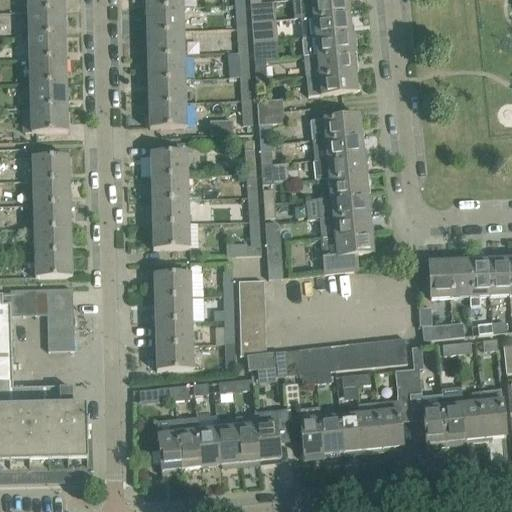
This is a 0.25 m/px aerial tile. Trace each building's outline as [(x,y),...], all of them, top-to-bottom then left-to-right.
[(27,0),(27,15),(64,14),(63,0),(27,0)] [(145,0),(146,10),(182,9),(182,0),(145,0)] [(293,21),(312,19),(349,16),(349,15),(351,15),(351,9),(349,9),(347,0),(303,0),(297,0),(291,1),(293,21)] [(261,5),(250,6),(251,20),(251,25),(263,24),(262,19),(261,5)] [(246,31),(245,7),(234,8),(236,32),(246,31)] [(183,34),(182,9),(146,10),(146,35),(183,34)] [(27,15),(28,39),(65,38),(64,14),(27,15)] [(312,19),(300,20),(302,40),(314,39),(351,35),(353,35),(353,28),(351,28),(349,16),(312,19)] [(253,45),(264,44),(263,30),(252,31),(253,45)] [(238,56),(248,56),(246,31),(236,32),(238,56)] [(146,35),(147,59),(184,58),(183,34),(146,35)] [(314,39),(302,40),(304,59),(326,57),(353,54),(351,35),(314,39)] [(65,62),(65,38),(28,39),(29,63),(65,62)] [(264,44),(253,45),(254,64),(257,64),(265,64),(264,44)] [(353,54),(326,57),(304,59),(306,79),(355,74),(355,73),(357,73),(356,67),(354,67),(353,54)] [(239,80),(250,80),(248,56),(238,56),(239,80)] [(185,82),(184,58),(147,59),(148,83),(185,82)] [(29,63),(29,87),(66,86),(65,62),(29,63)] [(257,64),(254,64),(256,84),(272,82),(271,71),(266,71),(265,64),(257,64)] [(306,79),(308,99),(357,94),(357,93),(359,93),(358,86),(356,87),(355,74),(306,79)] [(241,105),(251,104),(250,80),(239,80),(241,105)] [(149,107),(185,106),(185,82),(148,83),(149,107)] [(67,110),(66,86),(29,87),(30,111),(67,110)] [(257,116),(283,113),(282,102),(256,103),(257,116)] [(241,105),(243,128),(253,127),(251,104),(241,105)] [(185,106),(149,107),(149,131),(186,130),(185,106)] [(67,135),(67,110),(30,111),(31,136),(67,135)] [(283,113),(257,116),(259,149),(272,147),(270,127),(284,126),(283,113)] [(312,143),(332,141),(361,138),(363,138),(363,131),(361,131),(359,118),(310,123),(312,143)] [(232,122),(209,123),(210,138),(233,138),(233,123),(232,122)] [(361,138),(332,141),(312,143),(314,163),(365,157),(365,151),(363,151),(361,138)] [(246,177),(256,177),(253,143),(243,143),(246,177)] [(261,168),(272,167),(271,153),(272,153),(272,147),(259,149),(261,168)] [(187,154),(150,155),(151,180),(187,179),(187,154)] [(367,177),(367,168),(365,157),(314,163),(315,182),(328,181),(367,177)] [(68,159),(32,160),(32,184),(69,183),(68,159)] [(272,167),(261,168),(262,188),(273,187),(272,167)] [(247,201),(257,201),(256,177),(246,177),(247,201)] [(369,190),(367,190),(365,177),(367,177),(328,181),(330,200),(367,197),(367,196),(369,196),(369,190)] [(188,203),(187,179),(151,180),(151,204),(188,203)] [(69,183),(32,184),(33,208),(69,207),(69,183)] [(263,207),(269,207),(274,206),(273,192),(262,192),(263,207)] [(367,197),(330,200),(317,202),(319,221),(369,216),(371,215),(371,209),(369,209),(367,197)] [(257,201),(247,201),(249,225),(259,225),(257,201)] [(152,228),(189,227),(188,203),(151,204),(152,228)] [(274,206),(269,207),(263,207),(264,221),(275,220),(274,206)] [(33,208),(34,232),(70,231),(69,207),(33,208)] [(319,221),(321,241),(371,235),(373,235),(373,229),(371,229),(369,216),(319,221)] [(259,225),(249,225),(250,249),(247,249),(247,247),(226,247),(226,260),(261,259),(259,225)] [(276,225),(265,226),(266,246),(280,245),(280,234),(276,234),(276,225)] [(189,252),(189,227),(152,228),(153,253),(189,252)] [(34,232),(34,257),(71,256),(70,231),(34,232)] [(357,274),(357,273),(356,257),(373,256),(373,254),(375,254),(375,248),(373,248),(371,235),(321,241),(325,277),(357,274)] [(199,245),(200,258),(224,256),(223,244),(199,245)] [(280,245),(266,246),(268,283),(282,282),(280,245)] [(35,281),(71,280),(71,256),(34,257),(35,281)] [(507,261),(507,259),(488,260),(489,300),(509,299),(507,261)] [(468,261),(470,310),(480,310),(480,300),(489,300),(488,260),(468,261)] [(468,261),(449,262),(450,301),(469,301),(470,310),(468,261)] [(428,262),(429,264),(430,302),(450,301),(449,262),(428,262)] [(223,299),(233,299),(232,274),(222,274),(223,299)] [(191,300),(190,276),(190,275),(153,277),(154,301),(191,300)] [(264,296),(263,284),(238,285),(239,297),(264,296)] [(48,305),(72,305),(72,292),(48,293),(48,305)] [(23,306),(23,293),(10,294),(10,297),(10,306),(23,306)] [(36,319),(35,293),(23,293),(23,306),(24,319),(36,319)] [(47,318),(47,317),(48,317),(48,305),(48,293),(35,293),(36,319),(47,318)] [(264,309),(264,296),(239,297),(239,309),(264,309)] [(0,383),(12,383),(11,319),(10,306),(10,297),(0,297),(0,383)] [(224,323),(234,323),(233,299),(223,299),(224,323)] [(191,324),(191,300),(154,301),(155,325),(191,324)] [(48,317),(72,317),(72,305),(48,305),(48,317)] [(24,319),(23,306),(10,306),(11,319),(24,319)] [(265,321),(264,309),(239,309),(239,322),(265,321)] [(429,311),(417,312),(418,330),(422,330),(429,329),(429,311)] [(47,329),(73,329),(72,317),(48,317),(47,317),(47,318),(47,329)] [(265,334),(265,321),(239,322),(240,334),(265,334)] [(224,347),(235,347),(234,323),(224,323),(224,347)] [(192,348),(191,324),(155,325),(155,349),(192,348)] [(491,326),(492,337),(507,336),(505,324),(491,326)] [(453,341),(464,340),(462,326),(451,327),(453,341)] [(492,337),(491,326),(477,327),(479,338),(492,337)] [(453,341),(451,327),(429,329),(422,330),(423,344),(453,341)] [(73,341),(73,329),(47,329),(47,342),(73,341)] [(265,346),(265,334),(240,334),(240,347),(265,346)] [(48,354),(73,353),(73,341),(47,342),(48,354)] [(407,367),(404,341),(392,343),(395,368),(407,367)] [(496,342),(482,344),(484,355),(497,353),(496,342)] [(392,343),(380,344),(383,369),(395,368),(392,343)] [(380,344),(368,345),(371,370),(383,369),(380,344)] [(368,345),(356,347),(359,372),(371,370),(368,345)] [(456,346),(457,356),(457,357),(471,356),(470,345),(456,346)] [(265,346),(240,347),(240,359),(246,359),(266,357),(265,346)] [(457,357),(457,356),(456,346),(442,348),(443,359),(457,357)] [(225,372),(235,371),(235,347),(224,347),(225,368),(225,372)] [(356,347),(344,348),(347,373),(359,372),(356,347)] [(511,362),(511,347),(503,348),(504,363),(511,362)] [(155,349),(156,374),(193,373),(192,348),(155,349)] [(344,348),(332,349),(335,374),(347,373),(344,348)] [(332,349),(321,351),(323,375),(330,375),(335,374),(332,349)] [(409,395),(421,394),(419,372),(423,372),(421,350),(411,351),(413,372),(407,372),(409,395)] [(321,351),(309,352),(311,376),(315,376),(323,375),(321,351)] [(309,352),(297,353),(299,378),(301,377),(311,376),(309,352)] [(297,353),(285,355),(287,379),(299,378),(297,353)] [(273,356),(274,371),(275,380),(287,379),(285,355),(273,356)] [(274,371),(273,356),(266,357),(246,359),(248,373),(274,371)] [(409,395),(407,372),(394,374),(397,396),(409,395)] [(330,375),(323,375),(315,376),(316,387),(331,385),(330,375)] [(315,376),(311,376),(301,377),(302,388),(316,387),(315,376)] [(355,378),(356,389),(370,387),(369,376),(355,378)] [(356,389),(355,378),(341,379),(342,390),(356,389)] [(232,384),(233,395),(253,393),(252,382),(232,384)] [(0,476),(88,474),(87,432),(86,432),(86,408),(72,409),(71,390),(13,391),(12,383),(0,383),(0,476)] [(219,396),(233,395),(232,384),(218,385),(219,396)] [(208,397),(207,387),(207,386),(193,388),(194,399),(208,397)] [(178,389),(179,401),(175,401),(175,404),(189,403),(188,388),(178,389)] [(179,401),(178,389),(159,391),(160,405),(175,404),(175,401),(179,401)] [(460,391),(441,392),(441,397),(447,449),(466,447),(466,446),(462,406),(460,391)] [(480,394),(483,426),(485,444),(492,443),(492,441),(505,440),(500,392),(480,394)] [(485,444),(483,426),(480,394),(471,395),(471,405),(462,406),(466,446),(485,444)] [(421,400),(422,410),(423,422),(424,428),(426,448),(426,451),(434,450),(447,449),(441,397),(421,400)] [(397,403),(377,405),(378,415),(382,455),(402,453),(397,403)] [(378,415),(377,405),(358,407),(359,417),(363,456),(363,457),(382,455),(378,415)] [(319,409),(299,412),(300,422),(301,440),(303,460),(304,463),(324,461),(323,458),(324,458),(320,420),(319,409)] [(260,467),(279,465),(280,465),(276,424),(287,423),(286,412),(255,415),(255,414),(254,414),(260,467)] [(260,467),(254,414),(254,418),(235,420),(240,469),(260,467)] [(363,456),(359,417),(339,418),(343,456),(344,456),(344,458),(363,456)] [(343,456),(339,418),(320,420),(324,458),(325,460),(331,459),(331,457),(343,456)] [(235,420),(236,429),(217,431),(221,468),(221,470),(240,469),(235,420)] [(177,423),(182,476),(183,476),(182,474),(188,474),(188,472),(201,470),(196,421),(177,423)] [(217,431),(198,432),(197,421),(196,421),(201,470),(202,472),(208,472),(208,470),(221,468),(217,431)] [(177,423),(157,425),(159,454),(152,454),(153,466),(161,466),(162,478),(182,476),(177,423)]
